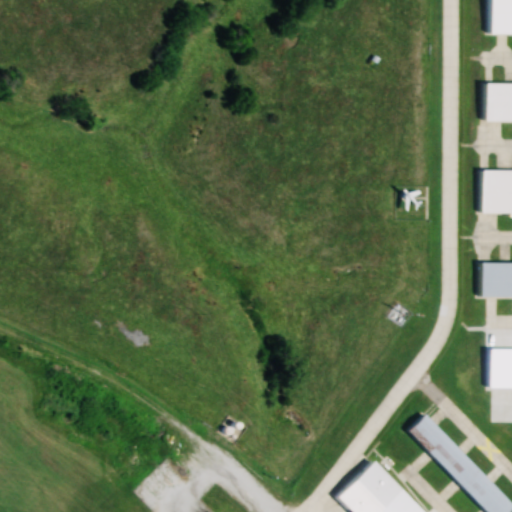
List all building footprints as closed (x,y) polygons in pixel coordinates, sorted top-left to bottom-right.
[(511,0),(511,30),(485,30),(485,0),(511,0)] [(511,122),(486,122),(486,82),(511,82),(511,122)] [(511,213),(482,213),(482,169),(511,169),(511,213)] [(511,297),(480,297),(481,262),(511,262),(511,297)] [(511,434),(457,378),(473,362),(511,401),(511,434)] [(491,511),(406,426),(421,412),(511,503),(511,511),(491,511)] [(348,511),(330,493),(369,455),(424,511),(348,511)]
